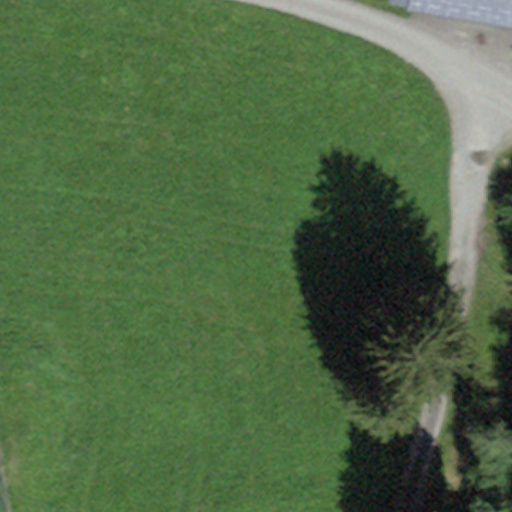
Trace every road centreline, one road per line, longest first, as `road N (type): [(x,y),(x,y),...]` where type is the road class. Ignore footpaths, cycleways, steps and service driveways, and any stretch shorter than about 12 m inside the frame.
road 1 (track): [(409,511),(463,293),(480,80)]
road 2 (unclassified): [(480,80),(407,39),(296,0)]
